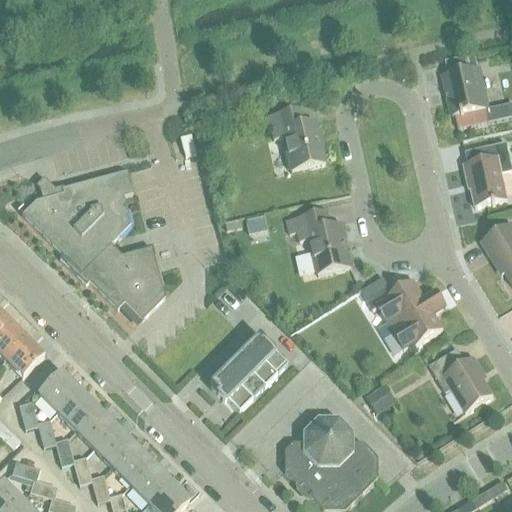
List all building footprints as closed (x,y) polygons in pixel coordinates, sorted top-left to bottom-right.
[(489,126),(486,113),(489,112),(480,71),(444,79),(453,120),(455,120),(458,133),(489,126)] [(282,141),(290,176),(324,168),(314,125),(303,128),(299,112),(267,120),(272,143),(282,141)] [(469,185),(475,211),(507,204),(501,178),(511,175),(511,173),(506,147),(465,156),(467,169),(464,170),(467,186),(469,185)] [(62,260),(58,263),(85,289),(88,286),(116,314),(123,307),(141,325),(164,302),(150,251),(120,259),(109,248),(130,228),(122,201),(132,198),(126,175),(61,193),(62,197),(34,205),(20,219),(62,260)] [(326,215),(294,222),(299,246),(309,243),(318,280),(351,272),(341,228),(330,230),(326,215)] [(491,257),(511,289),(511,229),(511,228),(480,247),(488,259),(491,257)] [(240,258),(228,261),(231,275),(243,272),(240,258)] [(383,282),(361,296),(366,305),(373,316),(377,313),(386,328),(391,326),(396,335),(393,338),(404,356),(415,349),(415,350),(443,333),(434,319),(443,313),(433,298),(424,303),(413,284),(394,296),(390,290),(389,292),(383,282)] [(0,334),(9,326),(0,316),(0,334)] [(9,326),(0,334),(0,361),(3,364),(25,343),(9,326)] [(208,389),(216,397),(224,405),(225,404),(238,417),(286,368),(257,340),(208,389)] [(43,360),(25,343),(3,364),(21,382),(43,360)] [(457,353),(429,370),(445,398),(451,394),(465,418),(493,401),(478,378),(482,376),(473,362),(465,367),(457,353)] [(56,417),(78,395),(59,376),(38,398),(56,417)] [(386,390),(365,403),(376,420),(396,407),(386,390)] [(78,395),(56,417),(75,435),(96,414),(78,395)] [(37,431),(36,428),(30,406),(18,409),(24,434),(37,431)] [(96,414),(75,435),(93,453),(114,432),(96,414)] [(319,511),(346,511),(376,483),(376,462),(362,447),(352,447),(352,437),(337,423),(316,423),(301,437),(301,447),(291,447),(284,455),(283,476),(299,491),(302,488),(310,497),(307,500),(319,511)] [(36,428),(37,431),(42,453),(54,450),(53,447),(54,447),(48,425),(36,428)] [(18,447),(4,432),(0,435),(0,442),(11,454),(18,447)] [(132,450),(114,432),(93,453),(111,472),(132,450)] [(66,443),(54,447),(53,447),(54,450),(59,471),(72,467),(71,465),(72,465),(66,443)] [(132,450),(111,472),(129,490),(151,468),(132,450)] [(84,462),(72,465),(71,465),(72,467),(78,489),(90,486),(90,483),(84,462)] [(31,485),(35,485),(38,473),(14,466),(10,479),(31,485)] [(151,468),(129,490),(148,509),(169,487),(151,468)] [(109,504),(108,501),(103,480),(90,483),(90,486),(96,508),(109,504)] [(35,485),(31,485),(28,496),(49,502),(53,503),(56,491),(35,485)] [(0,511),(12,511),(20,505),(1,486),(0,487),(0,511)] [(489,493),(494,501),(507,493),(502,486),(489,493)] [(181,511),(188,506),(169,487),(148,509),(150,511),(181,511)] [(486,496),(473,503),(478,511),(490,503),(486,496)] [(108,501),(109,504),(110,511),(124,511),(121,498),(108,501)] [(53,503),(49,502),(46,511),(73,511),(74,509),(53,503)] [(476,511),(478,511),(473,503),(461,511),(476,511)]
